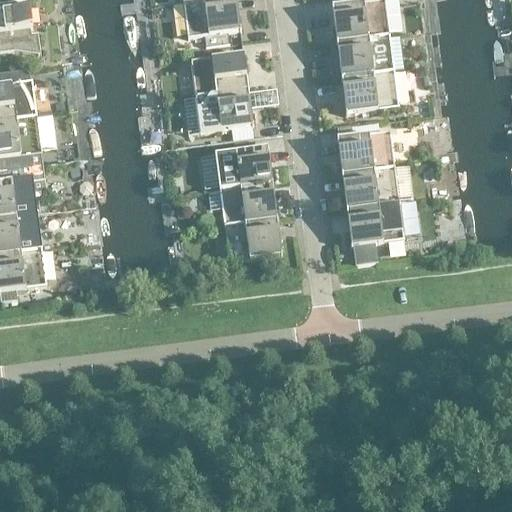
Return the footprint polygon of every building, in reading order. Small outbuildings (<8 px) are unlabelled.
[(240,33),(235,0),(225,0),(182,6),(187,42),(239,35),(239,36),(240,36),(240,33)] [(335,45),(335,46),(389,39),(384,3),(332,10),(332,9),(331,9),(336,45),(335,45)] [(0,56),(13,55),(40,58),(37,37),(30,38),(30,32),(32,32),(28,7),(0,10),(0,56)] [(393,75),(389,39),(335,46),(340,80),(340,82),(393,75)] [(190,64),(195,101),(248,94),(243,60),(243,57),(241,57),(242,58),(190,64)] [(398,111),(393,75),(340,82),(345,116),(345,119),(346,119),(346,118),(398,111)] [(0,125),(36,121),(31,85),(0,88),(0,125)] [(252,128),(248,94),(195,101),(199,137),(251,130),(251,131),(253,131),(252,128)] [(36,121),(0,125),(0,173),(42,168),(36,121)] [(340,177),(341,179),(394,172),(389,135),(337,142),(337,141),(336,142),(341,177),(340,177)] [(233,148),(233,149),(234,155),(253,153),(252,146),(233,148)] [(214,158),(219,194),(272,187),(272,186),(271,186),(267,151),(266,151),(253,153),(234,155),(214,158)] [(0,221),(36,217),(32,185),(44,183),(42,168),(0,173),(0,221)] [(398,207),(394,172),(341,179),(345,213),(345,214),(398,207)] [(276,222),(272,187),(219,194),(223,230),(277,223),(276,221),(276,222)] [(403,244),(398,207),(345,214),(350,248),(350,251),(352,251),(351,251),(403,244)] [(0,221),(0,258),(41,253),(36,217),(0,221)] [(281,257),(277,223),(223,230),(228,267),(280,260),(281,260),(281,257)] [(0,258),(0,305),(16,304),(15,294),(46,290),(41,253),(0,258)] [(345,258),(339,259),(338,259),(340,270),(349,269),(348,260),(345,258)]
